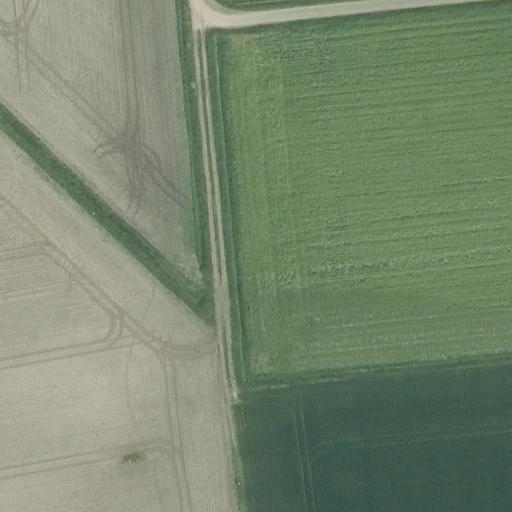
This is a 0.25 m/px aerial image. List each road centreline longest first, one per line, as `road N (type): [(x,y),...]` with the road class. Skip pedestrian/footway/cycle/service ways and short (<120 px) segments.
road 1 (track): [(252,511),(222,285),(200,15)]
road 2 (unclassified): [(433,0),(238,22),(200,15),(198,0)]
